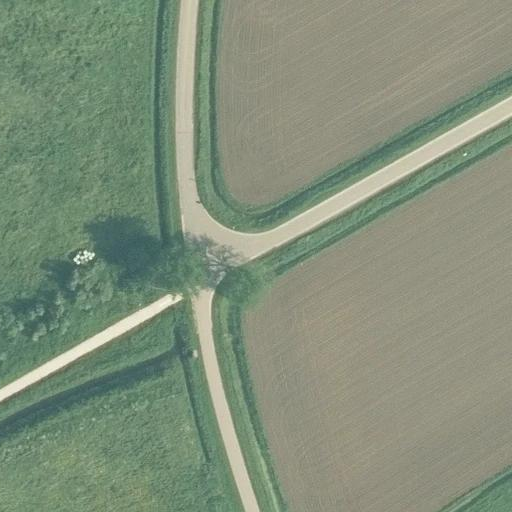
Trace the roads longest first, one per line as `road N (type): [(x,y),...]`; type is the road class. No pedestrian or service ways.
road 1 (unclassified): [(197,283),(511,105)]
road 2 (unclassified): [(197,283),(184,129),(194,0)]
road 3 (unclassified): [(253,511),(221,423),(197,283)]
